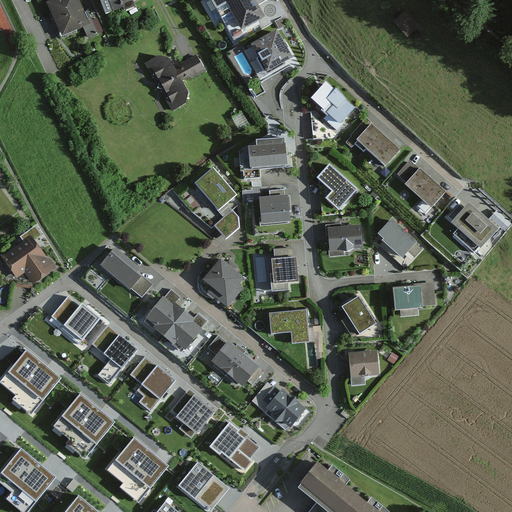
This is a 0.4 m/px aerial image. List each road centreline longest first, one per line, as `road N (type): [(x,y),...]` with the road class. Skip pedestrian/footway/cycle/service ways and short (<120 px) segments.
road 1 (residential): [(331,406),(295,86),(321,61)]
road 2 (residential): [(0,330),(65,280),(220,405)]
road 3 (residential): [(156,264),(331,406)]
road 4 (residential): [(321,61),(462,186)]
road 5 (residential): [(331,406),(235,511)]
